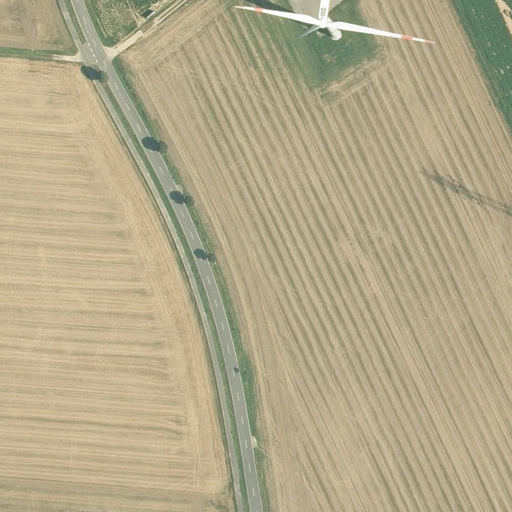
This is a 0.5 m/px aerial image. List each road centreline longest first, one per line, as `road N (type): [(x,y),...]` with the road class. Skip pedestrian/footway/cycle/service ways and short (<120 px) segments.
road 1 (tertiary): [(263,511),(245,396),(213,276),(76,0)]
road 2 (track): [(248,511),(204,293),(62,0)]
road 3 (track): [(0,59),(90,65),(187,0)]
road 4 (track): [(460,0),(511,111)]
